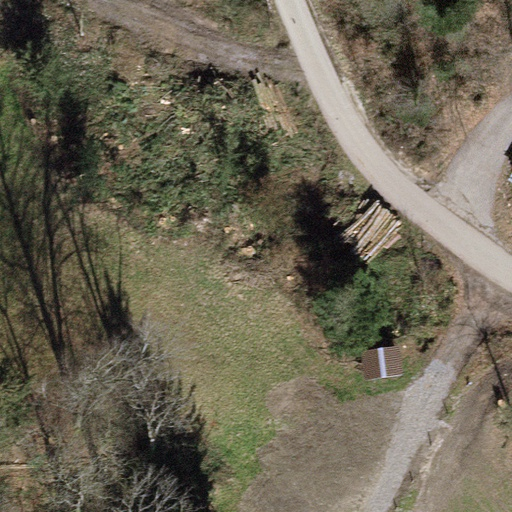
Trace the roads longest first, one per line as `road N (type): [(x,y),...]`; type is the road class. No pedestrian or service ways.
road 1 (track): [(511,266),(377,174),(291,0)]
road 2 (track): [(435,511),(511,361)]
